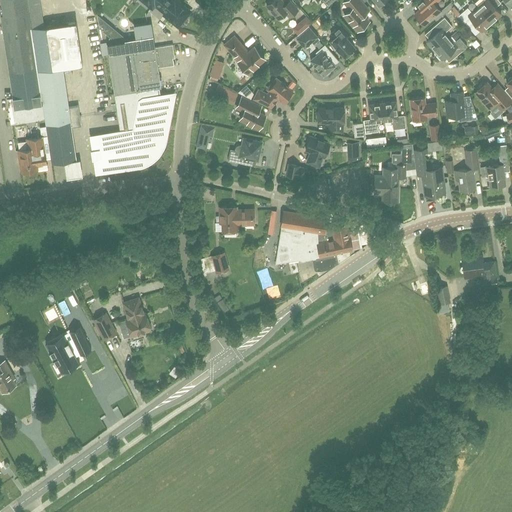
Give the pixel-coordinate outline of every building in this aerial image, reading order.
[(174,3),(170,0),(141,0),(151,8),(154,5),(165,14),(164,15),(177,26),(189,12),(176,1),(174,3)] [(272,0),(266,6),(278,19),(285,13),(289,18),(297,11),(289,1),(284,6),(279,0),(272,0)] [(369,10),(362,2),(360,0),(346,0),(344,2),(350,10),(344,15),(357,30),(368,21),(363,15),(369,10)] [(424,25),(440,11),(434,4),(438,0),(420,0),(416,4),(420,9),(414,14),(424,25)] [(478,7),(491,23),(501,14),(492,4),(497,0),(483,0),(484,2),(478,7)] [(491,23),(478,7),(472,13),(468,8),(459,15),(467,26),(473,21),(481,31),(491,23)] [(0,17),(0,21),(13,108),(8,109),(10,122),(15,121),(16,123),(44,118),(31,29),(30,29),(27,13),(0,17)] [(302,31),(312,23),(307,17),(297,25),(302,31)] [(449,37),(445,32),(452,26),(444,17),(431,28),(434,33),(434,34),(426,42),(434,50),(449,37)] [(324,25),(318,18),(309,26),(315,33),(324,25)] [(74,22),(42,27),(31,29),(44,118),(52,165),(75,161),(70,128),(71,128),(61,68),(81,65),(74,22)] [(330,42),(333,46),(333,48),(336,51),(338,51),(343,58),(345,57),(346,57),(349,54),(350,53),(354,49),(346,39),(350,35),(341,24),(330,34),(334,38),(330,42)] [(316,37),(313,34),(308,28),(296,39),(304,48),(316,37)] [(107,54),(113,94),(156,88),(160,87),(157,68),(154,47),(152,36),(128,40),(115,42),(106,43),(107,54)] [(449,37),(434,50),(441,59),(451,51),(455,56),(467,46),(459,38),(454,42),(449,37)] [(264,59),(253,47),(247,52),(239,43),(229,51),(237,61),(247,74),(264,59)] [(154,47),(157,68),(173,65),(172,56),(173,55),(172,45),(154,47)] [(333,65),(338,61),(324,45),(320,49),(317,52),(318,53),(310,60),(323,76),(323,75),(326,75),(329,73),(329,70),(334,66),(333,65)] [(218,78),(221,70),(213,68),(211,76),(218,78)] [(269,91),(266,94),(258,90),(253,99),(270,108),(276,100),(279,100),(284,104),(287,100),(286,98),(291,92),(285,87),(285,85),(283,84),(281,83),(277,80),(272,85),(271,84),(267,89),(268,90),(268,91),(269,91)] [(489,107),(494,102),(501,109),(511,101),(497,84),(491,88),(486,82),(475,91),(489,107)] [(113,94),(119,132),(91,137),(96,171),(140,164),(144,163),(149,161),(153,158),(157,154),(160,150),(162,145),(164,140),(173,94),(157,96),(156,88),(113,94)] [(236,98),(239,92),(233,89),(230,96),(236,98)] [(472,105),(464,106),(462,92),(451,94),(452,101),(445,102),(447,117),(458,116),(458,121),(477,119),(472,105)] [(259,106),(252,103),(241,97),(235,108),(243,111),(239,119),(258,129),(260,124),(263,122),(264,120),(264,117),(264,116),(256,112),(259,106)] [(412,120),(426,118),(426,116),(437,114),(435,102),(425,104),(424,97),(410,99),(412,120)] [(395,102),(381,104),(383,121),(389,121),(390,123),(392,124),(392,129),(404,128),(403,116),(396,117),(395,102)] [(383,121),(381,104),(368,105),(370,120),(363,121),(364,133),(376,131),(376,126),(377,124),(377,122),(383,121)] [(332,108),(332,106),(326,106),(326,108),(318,108),(317,123),(326,123),(326,122),(327,122),(329,124),(329,125),(328,125),(328,132),(341,132),(342,123),(342,117),(340,117),(340,110),(342,110),(343,108),(332,108)] [(430,125),(430,130),(431,139),(439,138),(438,124),(430,125)] [(205,148),(208,134),(212,135),(213,128),(201,125),(197,146),(205,148)] [(477,126),(470,127),(472,135),(479,134),(477,126)] [(489,131),(490,138),(499,136),(498,129),(489,131)] [(310,152),(306,162),(318,167),(322,157),(323,157),(328,144),(310,137),(305,150),(310,152)] [(367,147),(386,145),(385,137),(366,139),(367,147)] [(37,172),(36,167),(46,165),(42,138),(27,140),(28,150),(18,152),(22,174),(37,172)] [(256,161),(260,144),(260,143),(241,139),(240,145),(236,146),(235,147),(234,149),(233,150),(229,149),(227,161),(245,165),(247,158),(256,161)] [(359,159),(358,142),(346,142),(347,160),(359,159)] [(383,174),(383,176),(375,176),(374,193),(383,194),(383,201),(397,202),(398,177),(406,177),(406,169),(415,168),(413,150),(412,144),(403,145),(403,154),(392,154),(392,163),(396,163),(396,169),(384,168),(383,174)] [(508,163),(507,159),(506,145),(505,145),(499,145),(498,146),(500,164),(502,164),(508,163)] [(381,164),(383,148),(374,147),(372,163),(381,164)] [(424,149),(413,150),(415,168),(416,174),(423,174),(425,194),(444,192),(441,169),(426,171),(425,169),(426,168),(424,149)] [(464,150),(465,160),(466,169),(472,168),(478,167),(477,163),(475,149),(464,150)] [(305,169),(298,167),(298,166),(288,164),(285,176),(295,178),(296,177),(303,178),(305,169)] [(487,186),(505,184),(502,164),(500,164),(485,166),(487,186)] [(475,188),(472,168),(466,169),(455,170),(457,190),(475,188)] [(236,209),(236,206),(219,207),(219,222),(222,222),(222,231),(237,230),(237,224),(236,209)] [(236,209),(237,224),(254,224),(253,209),(236,209)] [(351,249),(357,248),(361,245),(358,229),(348,231),(346,224),(330,227),(330,225),(325,226),(326,217),(283,211),(280,229),(285,230),(285,235),(280,234),(275,262),(299,258),(299,259),(302,260),(313,258),(315,269),(318,270),(329,268),(349,254),(348,251),(351,250),(351,249)] [(211,255),(215,269),(216,272),(228,269),(223,252),(211,255)] [(494,262),(483,263),(482,256),(462,258),(463,266),(462,266),(460,268),(460,269),(460,270),(461,271),(462,272),(464,273),(465,278),(481,276),(483,288),(497,286),(494,262)] [(101,268),(98,259),(84,264),(87,273),(101,268)] [(447,287),(437,289),(441,305),(451,303),(447,287)] [(62,309),(53,293),(26,306),(34,323),(62,309)] [(124,303),(129,318),(126,319),(132,336),(151,329),(150,327),(151,325),(149,320),(147,319),(145,313),(143,314),(138,298),(124,303)] [(223,312),(229,308),(224,299),(218,303),(223,312)] [(105,313),(94,319),(104,339),(116,333),(105,313)] [(78,361),(74,353),(79,351),(79,352),(90,347),(80,326),(69,331),(73,339),(68,341),(64,334),(56,339),(46,344),(56,363),(60,371),(69,366),(78,361)] [(0,387),(2,392),(16,384),(10,375),(12,374),(5,360),(0,362),(0,387)]
